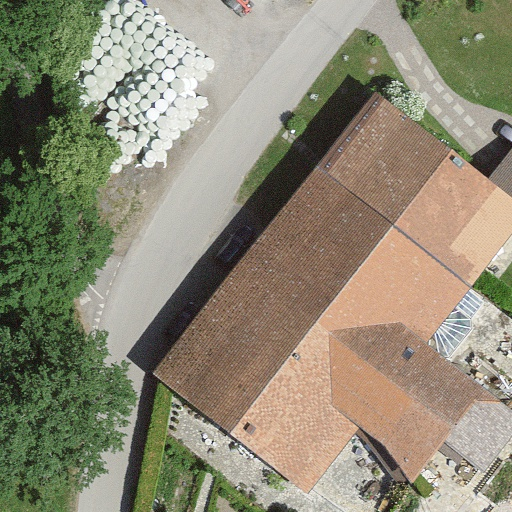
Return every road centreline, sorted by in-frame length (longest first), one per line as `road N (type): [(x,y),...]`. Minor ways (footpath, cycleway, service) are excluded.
road 1 (residential): [(324,0),(255,85),(138,360),(117,511)]
road 2 (unknown): [(375,0),(479,138)]
